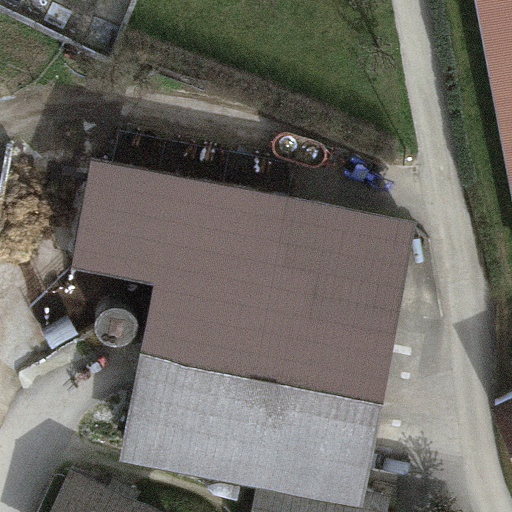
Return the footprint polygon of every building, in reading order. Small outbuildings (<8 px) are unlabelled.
[(511,0),(473,0),(511,206),(511,0)] [(283,203),(87,166),(69,260),(153,276),(119,455),(253,481),(247,511),(368,511),(369,507),(342,502),(384,283),(272,262),(283,203)] [(93,340),(99,342),(105,342),(110,341),(115,337),(118,332),(120,326),(120,321),(117,315),(113,311),(108,308),(102,306),(97,307),(91,310),(87,314),(84,320),(84,326),(85,332),(88,337),(93,340)] [(511,401),(498,407),(511,438),(511,401)] [(137,511),(70,477),(51,511),(137,511)]
